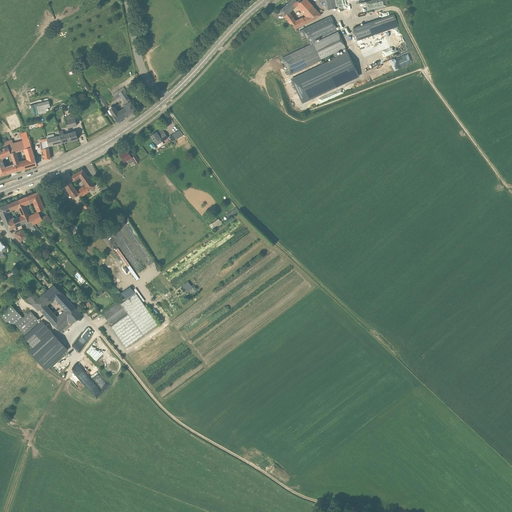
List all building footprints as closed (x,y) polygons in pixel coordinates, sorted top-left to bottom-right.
[(306,0),(302,0),(301,1),(299,0),(291,0),(280,10),(294,29),(314,19),(321,15),(306,0)] [(335,8),(333,0),(318,0),(319,2),(324,1),(326,10),(335,8)] [(369,23),(373,35),(398,27),(394,14),(369,23)] [(315,40),(337,30),(331,16),(302,29),(303,30),(299,32),(302,38),(306,36),(309,43),(315,40)] [(357,41),(373,35),(369,23),(353,28),(357,41)] [(345,48),(338,32),(313,44),(320,60),(334,53),(336,52),(345,48)] [(289,74),(320,60),(313,44),(282,58),(289,74)] [(334,53),(336,58),(292,79),(303,102),(359,76),(347,51),(338,56),(336,52),(335,52),(334,53)] [(117,91),(112,95),(116,99),(120,97),(126,106),(118,111),(115,106),(110,110),(118,122),(136,109),(122,89),(118,92),(117,91)] [(96,98),(101,105),(104,109),(108,106),(106,102),(101,95),(96,98)] [(38,111),(50,107),(48,101),(36,104),(38,111)] [(65,121),(67,129),(77,126),(75,118),(65,121)] [(162,129),(151,136),(157,145),(167,138),(164,133),(164,132),(162,129)] [(62,142),(62,143),(71,141),(72,141),(73,141),(75,141),(75,140),(78,139),(76,132),(64,135),(63,130),(59,132),(60,136),(62,142)] [(9,155),(10,156),(11,156),(14,164),(13,164),(16,171),(20,170),(36,165),(31,147),(29,139),(28,139),(26,133),(21,134),(22,140),(13,143),(12,140),(2,143),(3,148),(3,149),(7,148),(9,155)] [(48,146),(62,143),(62,142),(60,136),(54,137),(53,134),(47,136),(46,137),(47,139),(46,139),(48,146)] [(44,160),(50,159),(49,148),(48,146),(46,139),(39,140),(42,156),(44,156),(44,160)] [(3,149),(3,148),(0,149),(0,176),(16,171),(13,164),(6,167),(2,159),(10,156),(9,155),(7,148),(3,149)] [(119,155),(124,162),(127,161),(129,164),(133,161),(135,165),(139,162),(135,156),(132,158),(127,150),(119,155)] [(88,178),(82,170),(72,177),(74,180),(71,182),(80,194),(79,195),(81,197),(89,191),(89,190),(94,187),(90,181),(91,180),(89,177),(88,178)] [(80,194),(71,182),(68,184),(66,185),(65,187),(73,199),(79,195),(80,194)] [(44,209),(37,192),(26,197),(29,204),(30,204),(30,203),(34,202),(38,212),(44,209)] [(27,216),(27,217),(29,216),(27,211),(29,210),(27,205),(29,204),(26,197),(17,201),(20,207),(23,206),(27,216)] [(27,228),(32,225),(27,217),(27,216),(23,206),(20,207),(17,201),(7,205),(10,211),(12,212),(18,209),(21,216),(18,217),(18,218),(21,225),(25,223),(27,228)] [(18,218),(18,217),(14,219),(14,218),(10,219),(8,213),(12,212),(10,211),(7,205),(0,207),(0,211),(1,215),(5,224),(8,230),(21,225),(18,218)] [(238,208),(227,213),(229,218),(236,214),(234,212),(239,210),(238,208)] [(38,212),(29,216),(27,217),(32,225),(42,220),(38,212)] [(47,224),(59,237),(62,240),(65,243),(72,252),(74,250),(71,246),(72,245),(69,240),(68,241),(67,239),(66,238),(67,236),(54,222),(53,223),(47,215),(45,216),(45,215),(42,217),(47,224)] [(212,228),(215,226),(216,227),(223,223),(219,218),(210,224),(212,228)] [(15,237),(20,242),(26,235),(21,230),(15,234),(15,237)] [(193,288),(188,281),(182,286),(187,293),(193,288)] [(40,298),(34,293),(28,299),(39,311),(41,310),(61,332),(69,325),(70,326),(82,316),(54,285),(40,298)] [(128,315),(111,327),(126,348),(158,325),(136,293),(120,304),(128,315)] [(92,306),(87,300),(84,302),(88,309),(92,306)] [(103,314),(110,324),(126,313),(119,302),(103,314)] [(22,337),(33,349),(51,333),(30,311),(23,318),(11,306),(11,305),(0,316),(13,329),(16,326),(24,335),(22,337)]
